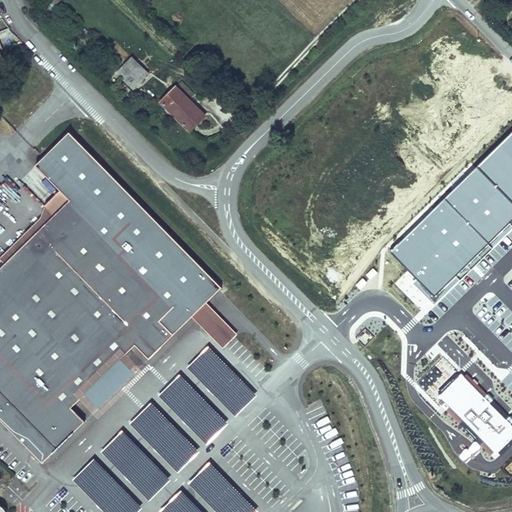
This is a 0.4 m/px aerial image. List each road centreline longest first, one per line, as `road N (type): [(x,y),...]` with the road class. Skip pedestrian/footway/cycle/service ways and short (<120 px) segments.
road 1 (unclassified): [(227,189),(239,243),(366,372),(398,449)]
road 2 (residential): [(227,189),(189,184),(164,170),(32,38),(7,0)]
road 3 (unclassified): [(433,0),(405,30),(351,49),(244,154),(227,189)]
road 4 (track): [(356,0),(225,123)]
